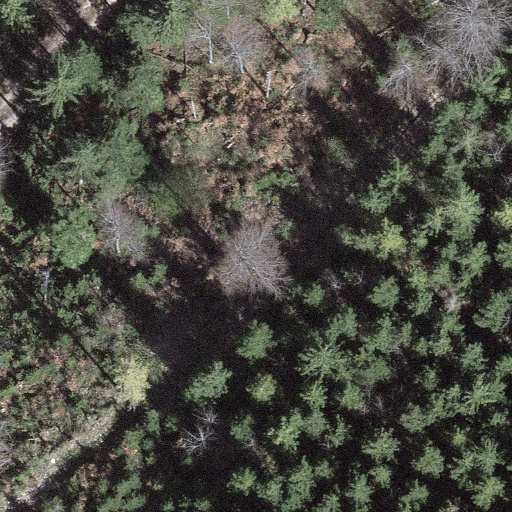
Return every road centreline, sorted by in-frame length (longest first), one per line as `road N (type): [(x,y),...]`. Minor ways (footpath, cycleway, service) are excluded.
road 1 (track): [(4,511),(210,339),(511,16)]
road 2 (track): [(97,0),(0,115)]
